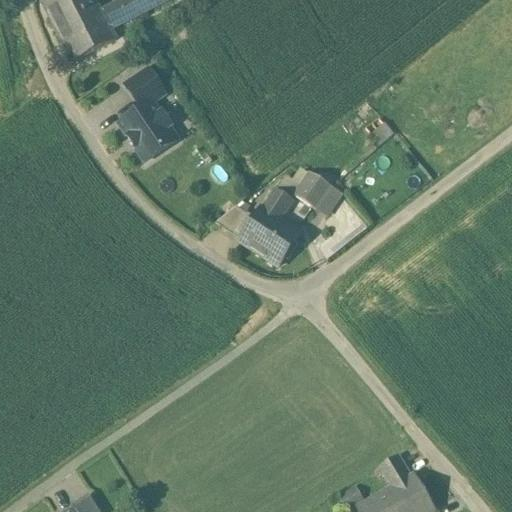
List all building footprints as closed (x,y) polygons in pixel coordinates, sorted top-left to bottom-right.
[(102,18),(90,0),(53,0),(39,9),(78,70),(75,72),(85,89),(133,58),(123,41),(119,44),(111,31),(102,18)] [(136,0),(102,18),(111,31),(114,30),(117,33),(180,0),(136,0)] [(148,73),(125,88),(141,112),(151,105),(152,106),(165,97),(148,73)] [(152,106),(151,105),(141,112),(119,126),(145,165),(177,143),(168,130),(171,129),(162,116),(160,118),(152,106)] [(397,133),(388,121),(378,131),(385,143),(397,133)] [(331,189),(311,175),(295,199),(316,212),(331,189)] [(276,192),(264,211),(262,210),(239,244),(278,270),(301,235),(280,222),(293,203),(276,192)] [(401,459),(379,472),(390,492),(412,479),(401,459)] [(390,492),(387,494),(398,511),(435,511),(436,511),(415,478),(412,479),(390,492)] [(398,511),(387,494),(357,511),(358,511),(398,511)] [(98,511),(89,498),(73,508),(74,510),(75,511),(98,511)]
